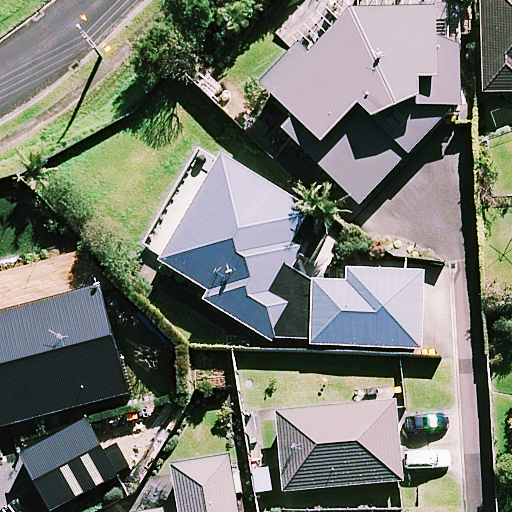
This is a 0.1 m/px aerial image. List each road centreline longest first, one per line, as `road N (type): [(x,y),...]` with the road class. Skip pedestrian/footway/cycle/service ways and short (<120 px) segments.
road 1 (unknown): [(488,511),(467,292)]
road 2 (residential): [(0,81),(97,0)]
